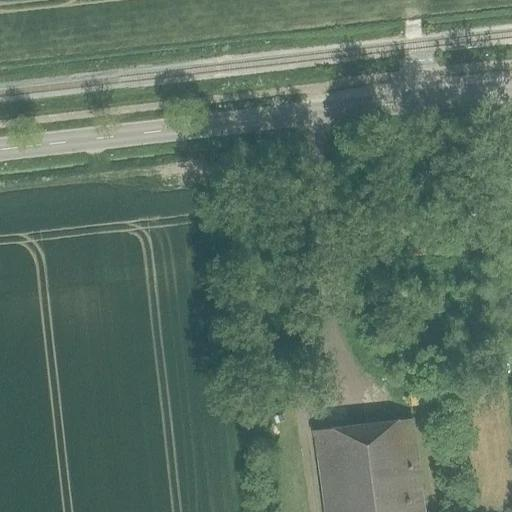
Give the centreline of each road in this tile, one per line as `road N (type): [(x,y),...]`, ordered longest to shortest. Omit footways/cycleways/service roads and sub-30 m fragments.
road 1 (tertiary): [(0,152),(511,92)]
road 2 (unknown): [(298,117),(334,358)]
